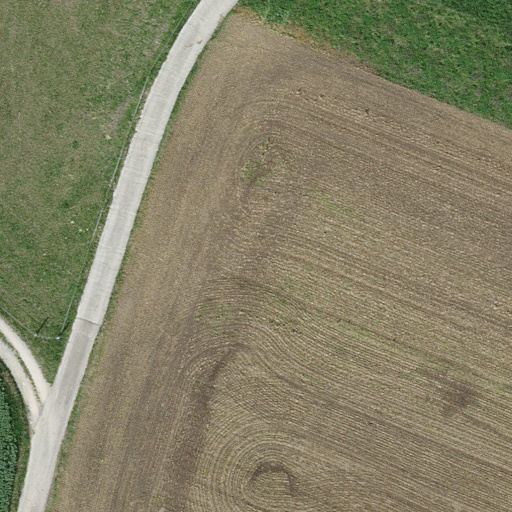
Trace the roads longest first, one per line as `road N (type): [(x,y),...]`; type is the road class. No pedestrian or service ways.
road 1 (track): [(32,511),(127,204),(187,57),(237,0)]
road 2 (track): [(49,451),(28,379),(0,340)]
